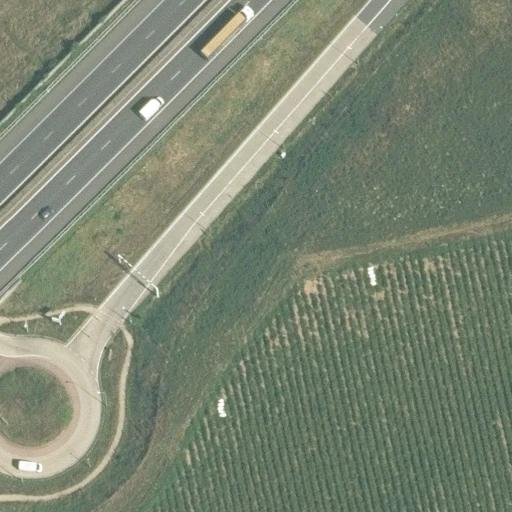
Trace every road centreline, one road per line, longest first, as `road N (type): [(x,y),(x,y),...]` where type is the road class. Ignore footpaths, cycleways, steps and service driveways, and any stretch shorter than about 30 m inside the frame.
road 1 (motorway): [(77,370),(105,318),(380,0)]
road 2 (motorway): [(0,254),(254,0)]
road 3 (motorway): [(183,0),(0,185)]
road 4 (secondary): [(0,463),(36,470),(71,454),(90,421),(77,370)]
